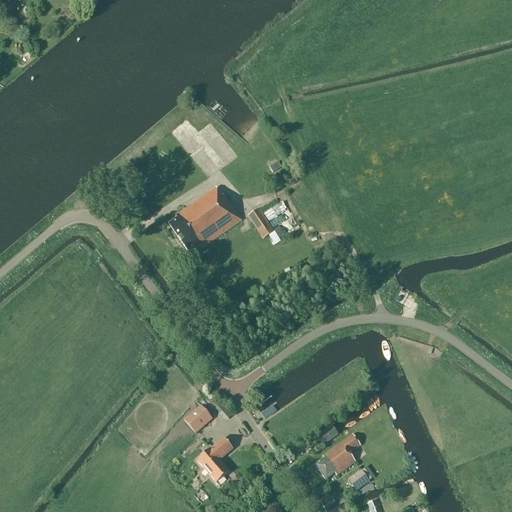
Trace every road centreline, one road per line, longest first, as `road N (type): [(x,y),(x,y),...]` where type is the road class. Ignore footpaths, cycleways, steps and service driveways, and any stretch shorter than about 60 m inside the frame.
road 1 (unclassified): [(228,394),(315,333),(375,319),(447,338),(511,385)]
road 2 (unclassified): [(228,394),(102,223),(79,215),(45,234)]
road 3 (unclassified): [(312,511),(228,394)]
